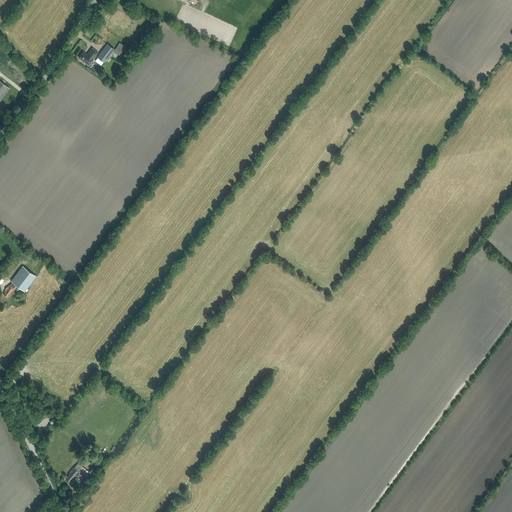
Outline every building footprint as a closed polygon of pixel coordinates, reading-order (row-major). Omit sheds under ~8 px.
[(120,43),(116,49),(120,52),(124,46),(120,43)] [(90,52),(88,55),(84,52),(79,57),(88,66),(93,60),(93,59),(98,53),(93,48),(90,52)] [(102,51),(98,57),(104,62),(109,56),(102,51)] [(0,100),(10,88),(0,80),(0,100)] [(17,285),(24,290),(36,275),(22,264),(10,279),(12,281),(9,284),(8,284),(7,286),(6,286),(4,288),(5,289),(4,291),(5,291),(3,293),(6,295),(9,292),(10,292),(15,285),(16,286),(17,285)] [(69,482),(70,481),(72,482),(74,479),(73,479),(79,472),(78,471),(82,466),(78,463),(74,468),(74,467),(68,474),(69,475),(65,480),(69,482)]
